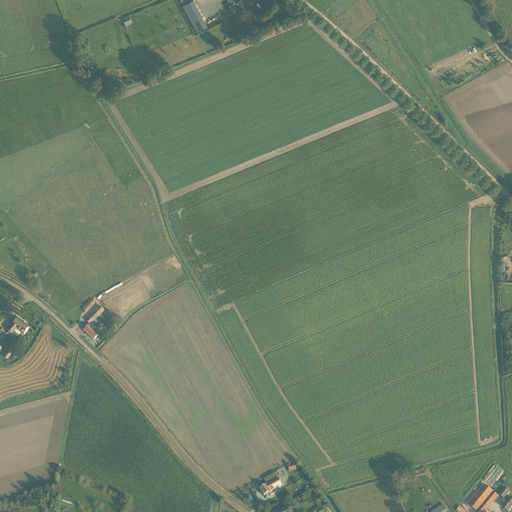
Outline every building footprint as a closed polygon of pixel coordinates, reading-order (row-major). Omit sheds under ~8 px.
[(207,26),(194,0),(192,0),(183,5),(195,32),(207,26)] [(241,0),(239,0),(237,2),(244,11),(245,10),(248,8),(241,0)] [(241,0),(248,8),(251,11),(256,7),(254,3),(257,0),(241,0)] [(90,324),(91,324),(101,314),(102,314),(104,311),(99,307),(97,310),(87,321),(90,324)] [(26,332),(29,328),(17,319),(14,323),(7,331),(12,335),(17,329),(24,335),(26,332)] [(90,324),(88,326),(84,331),(94,340),(98,335),(103,330),(100,326),(97,329),(91,324),(90,324)] [(496,466),(484,481),(492,487),(498,479),(504,472),(503,471),(496,466)] [(267,484),(259,489),(263,496),(281,485),(275,475),(274,474),(264,479),(265,481),(267,484)] [(484,485),(468,505),(477,511),(484,511),(498,496),(494,492),(484,485)] [(504,487),(499,495),(504,499),(507,495),(510,492),(506,489),(504,487)] [(505,504),(502,507),(508,511),(511,507),(511,499),(508,496),(505,499),(507,501),(505,504)]
